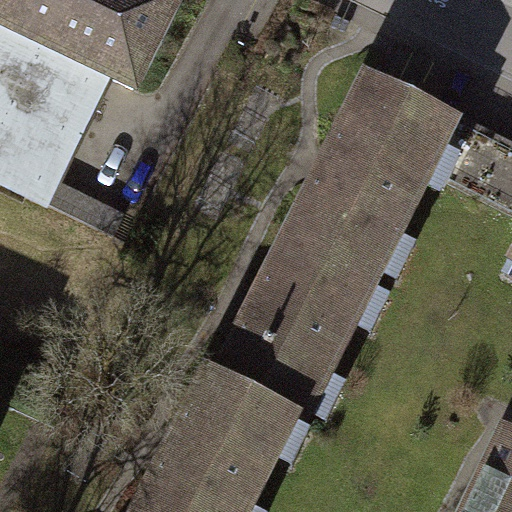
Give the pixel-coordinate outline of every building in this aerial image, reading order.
[(0,0),(0,182),(42,203),(54,178),(105,77),(132,91),(177,0),(0,0)] [(369,76),(290,236),(372,277),(425,171),(452,117),(369,76)] [(511,146),(452,117),(425,171),(511,213),(511,146)] [(124,213),(54,178),(42,203),(111,238),(124,213)] [(290,236),(216,383),(289,419),(299,424),(372,277),(290,236)] [(242,511),(289,419),(216,383),(205,377),(137,511),(242,511)] [(511,511),(511,446),(498,440),(465,511),(511,511)]
